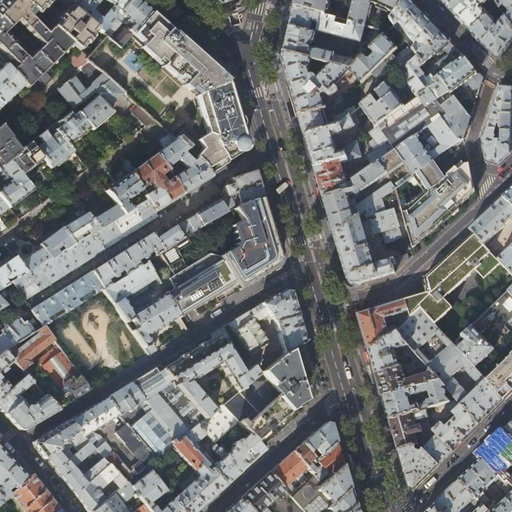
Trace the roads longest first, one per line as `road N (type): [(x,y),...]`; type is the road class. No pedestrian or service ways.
road 1 (residential): [(305,267),(18,442)]
road 2 (residential): [(272,153),(36,298)]
road 3 (residential): [(316,308),(396,285),(490,194)]
road 4 (residential): [(0,237),(158,125)]
road 5 (residential): [(211,511),(343,397)]
road 6 (residential): [(511,408),(403,511)]
road 7 (residential): [(493,70),(471,139),(490,194)]
